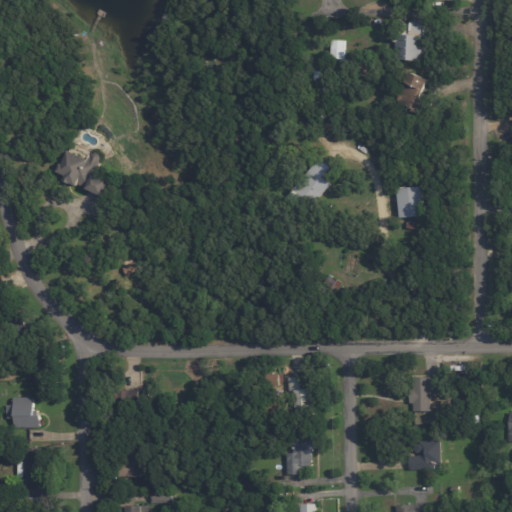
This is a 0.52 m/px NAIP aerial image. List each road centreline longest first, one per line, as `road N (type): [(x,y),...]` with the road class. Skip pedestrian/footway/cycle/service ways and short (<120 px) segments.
road 1 (residential): [(0,189),(31,276),(84,335),(120,345),(511,341)]
road 2 (residential): [(477,2),(479,341)]
road 3 (residential): [(85,511),(84,335)]
road 4 (residential): [(350,511),(348,342)]
